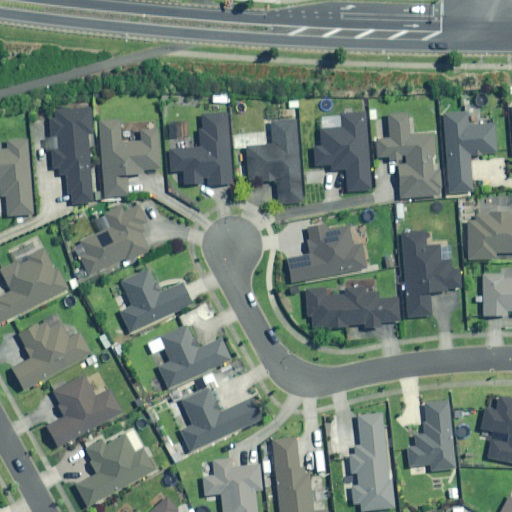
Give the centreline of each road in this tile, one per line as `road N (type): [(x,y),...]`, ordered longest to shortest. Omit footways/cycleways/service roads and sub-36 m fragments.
road 1 (residential): [(231,242),(233,283),(288,374),(309,382),(413,363),(511,358)]
road 2 (secondary): [(322,31),(202,34),(0,12)]
road 3 (secondary): [(73,0),(272,17),(322,31)]
road 4 (secondary): [(492,34),(322,31)]
